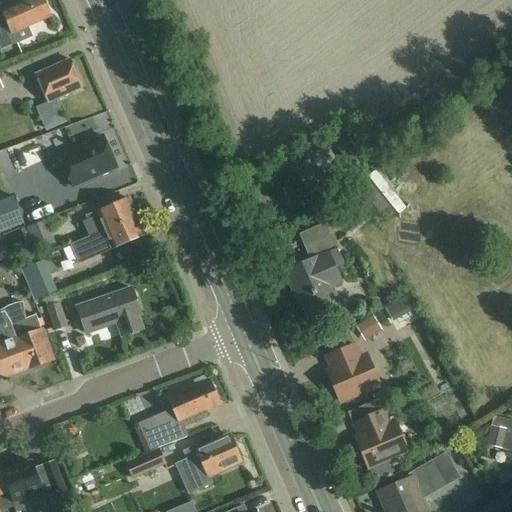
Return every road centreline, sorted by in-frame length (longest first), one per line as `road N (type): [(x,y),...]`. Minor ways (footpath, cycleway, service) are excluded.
road 1 (primary): [(244,334),(101,0)]
road 2 (residential): [(0,427),(244,334)]
road 3 (primary): [(320,511),(244,334)]
